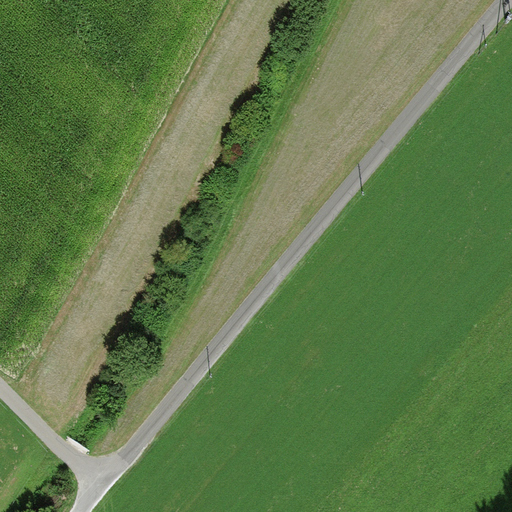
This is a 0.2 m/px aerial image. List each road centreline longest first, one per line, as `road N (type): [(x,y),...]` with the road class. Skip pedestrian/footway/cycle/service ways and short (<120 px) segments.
road 1 (unclassified): [(503,0),(97,477)]
road 2 (unclassified): [(97,477),(0,385)]
